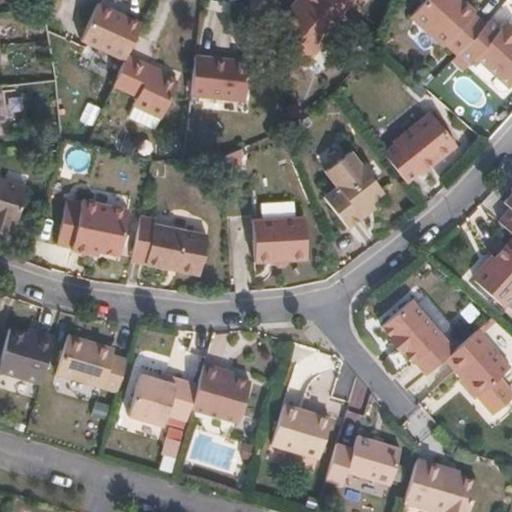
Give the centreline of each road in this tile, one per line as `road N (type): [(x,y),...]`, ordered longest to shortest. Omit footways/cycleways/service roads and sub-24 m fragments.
road 1 (residential): [(0,267),(150,312),(324,302)]
road 2 (residential): [(324,302),(424,223),(511,127)]
road 3 (residential): [(195,511),(0,449)]
road 4 (residential): [(324,302),(406,411)]
